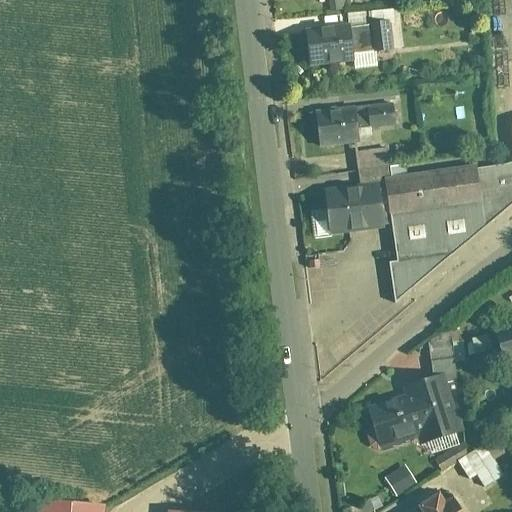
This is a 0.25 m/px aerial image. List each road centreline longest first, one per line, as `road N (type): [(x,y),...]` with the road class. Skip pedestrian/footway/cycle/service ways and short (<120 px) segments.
road 1 (residential): [(301,397),(246,0)]
road 2 (residential): [(511,236),(373,334),(301,397)]
